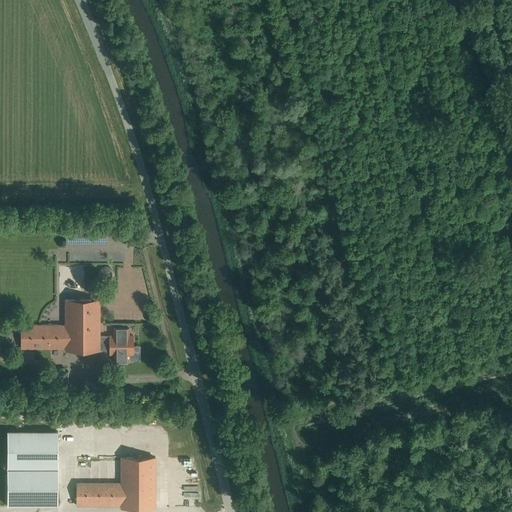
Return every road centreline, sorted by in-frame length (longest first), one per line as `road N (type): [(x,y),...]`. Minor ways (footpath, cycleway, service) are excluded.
road 1 (unclassified): [(229,511),(139,163),(78,0)]
road 2 (track): [(511,136),(459,0)]
